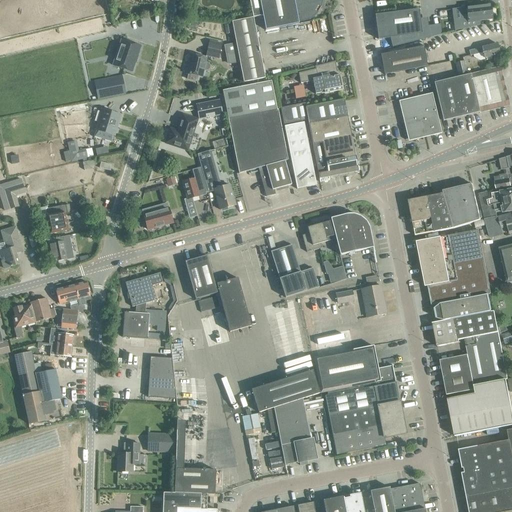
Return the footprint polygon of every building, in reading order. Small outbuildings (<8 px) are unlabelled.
[(249,0),(253,18),(262,16),(265,31),(299,24),(298,23),(305,21),(307,21),(308,20),(310,19),(312,18),(314,17),(315,16),(317,14),(318,13),(319,11),(320,9),(321,7),(321,5),(321,3),(322,1),(321,0),(249,0)] [(453,20),(455,31),(471,27),(471,22),(491,19),(490,5),(466,8),(467,19),(453,20)] [(377,40),(421,34),(418,10),(374,15),(377,40)] [(430,37),(442,35),(439,11),(427,13),(430,37)] [(234,38),(256,34),(252,18),(231,22),(234,38)] [(244,85),(265,81),(256,34),(234,38),(236,44),(239,61),(244,85)] [(450,47),(447,36),(441,37),(444,49),(450,47)] [(124,41),(121,50),(118,49),(112,66),(132,72),(140,47),(124,41)] [(218,59),(219,52),(221,44),(209,41),(206,56),(218,59)] [(384,75),(427,66),(422,42),(405,48),(405,50),(380,55),(384,75)] [(236,44),(225,47),(229,63),(239,61),(236,44)] [(472,57),(482,54),(484,59),(499,55),(497,44),(472,51),(473,54),(471,55),(472,57)] [(205,63),(206,58),(190,55),(186,74),(188,75),(186,80),(197,82),(198,77),(202,78),(203,70),(206,71),(208,70),(209,69),(210,67),(209,64),(207,63),(205,63)] [(458,75),(466,73),(463,61),(455,63),(458,75)] [(314,67),(315,69),(298,73),(301,84),(313,81),(315,94),(324,92),(325,93),(338,91),(338,90),(339,90),(341,87),(341,85),(339,75),(335,76),(335,72),(337,72),(335,62),(314,67)] [(470,74),(433,83),(443,121),(479,113),(479,112),(508,106),(499,68),(470,75),(470,74)] [(122,78),(94,83),(97,98),(125,93),(122,78)] [(228,120),(238,174),(258,169),(260,177),(265,192),(266,197),(267,197),(275,195),(274,190),(276,189),(277,190),(286,187),(286,186),(291,185),(284,161),(287,161),(277,111),(271,81),(222,91),(228,120)] [(296,97),(305,96),(304,86),(294,87),(296,97)] [(441,134),(432,94),(398,102),(406,132),(408,131),(410,141),(441,134)] [(329,181),(329,178),(358,172),(344,100),(305,108),(304,104),(280,108),(283,124),(307,120),(319,183),(329,181)] [(196,105),(198,119),(222,115),(219,101),(196,105)] [(114,136),(117,127),(116,127),(117,123),(118,123),(120,116),(101,110),(95,130),(96,130),(94,137),(111,142),(113,135),(114,136)] [(187,150),(197,120),(183,115),(177,132),(170,129),(165,143),(187,150)] [(296,189),(316,185),(303,123),(284,127),(296,189)] [(228,146),(226,139),(212,142),(214,149),(228,146)] [(86,150),(78,151),(76,141),(67,143),(71,162),(88,159),(87,159),(86,150)] [(210,151),(197,155),(204,178),(208,192),(208,193),(214,191),(219,210),(235,206),(229,185),(221,188),(219,180),(214,181),(208,162),(213,160),(210,151)] [(511,155),(511,156),(499,159),(501,170),(506,169),(507,174),(499,175),(499,176),(494,177),(496,190),(511,187),(511,155)] [(110,171),(112,166),(101,163),(99,168),(110,171)] [(194,181),(194,179),(182,183),(186,199),(191,197),(199,195),(199,197),(206,195),(205,193),(208,192),(204,178),(194,181)] [(21,184),(20,179),(0,185),(0,197),(4,210),(9,209),(4,190),(21,184)] [(9,209),(16,207),(12,194),(23,191),(21,184),(4,190),(9,209)] [(454,229),(481,220),(472,184),(454,188),(454,186),(447,188),(447,190),(443,191),(443,194),(440,194),(440,195),(443,194),(448,222),(452,221),(454,229)] [(485,192),(489,206),(511,201),(511,200),(511,190),(492,194),(491,191),(485,192)] [(484,219),(491,218),(489,206),(485,192),(478,193),(484,219)] [(432,196),(432,194),(427,195),(428,197),(408,201),(415,236),(454,229),(452,221),(448,222),(443,194),(440,195),(432,196)] [(511,200),(511,201),(489,206),(491,218),(497,216),(495,210),(502,209),(503,213),(511,211),(511,200)] [(192,201),(184,203),(188,216),(196,214),(192,201)] [(172,223),(166,204),(142,210),(144,218),(142,219),(144,228),(146,227),(147,230),(172,223)] [(47,209),(45,209),(46,216),(48,225),(50,234),(67,231),(67,227),(65,221),(64,213),(62,206),(47,209)] [(330,219),(332,225),(340,256),(356,251),(373,248),(369,228),(368,225),(366,222),(365,220),(363,219),(362,218),(358,216),(354,215),(348,214),(347,214),(341,216),(331,219),(330,219)] [(511,232),(511,219),(511,214),(498,217),(499,218),(501,227),(508,226),(510,233),(511,232)] [(501,227),(499,218),(497,216),(490,218),(495,237),(503,235),(501,227)] [(334,240),(328,219),(311,224),(311,225),(313,224),(313,226),(307,228),(310,239),(303,241),(306,253),(320,249),(319,244),(334,240)] [(8,267),(18,264),(15,253),(22,251),(15,227),(0,231),(6,250),(0,251),(0,258),(2,267),(3,267),(3,269),(8,267)] [(478,230),(441,238),(417,242),(425,287),(428,286),(432,305),(443,303),(443,304),(488,294),(490,294),(478,230)] [(55,239),(56,243),(45,245),(49,263),(66,259),(62,237),(55,239)] [(511,244),(499,248),(507,283),(511,282),(511,244)] [(270,252),(285,298),(318,288),(312,268),(300,272),(293,249),(291,245),(270,252)] [(195,300),(217,294),(206,256),(184,262),(195,300)] [(329,282),(345,278),(343,270),(327,274),(329,282)] [(159,273),(125,283),(131,307),(135,306),(135,313),(124,312),(122,337),(147,339),(148,314),(144,314),(145,303),(156,300),(152,286),(162,283),(159,273)] [(366,277),(367,284),(379,282),(378,275),(366,277)] [(229,332),(251,327),(237,278),(216,284),(229,332)] [(84,304),(83,298),(89,296),(85,282),(75,285),(79,300),(78,300),(79,306),(84,304)] [(78,305),(79,306),(78,300),(79,300),(75,285),(55,290),(59,304),(77,299),(78,305)] [(367,318),(386,314),(380,286),(361,290),(367,318)] [(337,304),(350,301),(353,301),(351,291),(335,295),(337,304)] [(446,321),(492,312),(488,294),(443,304),(441,305),(438,307),(440,320),(444,321),(446,321)] [(51,318),(45,298),(29,303),(30,305),(21,308),(21,306),(19,307),(18,305),(14,306),(14,308),(12,309),(14,317),(12,317),(14,328),(13,328),(16,338),(22,336),(19,327),(51,318)] [(61,328),(74,329),(76,311),(73,311),(71,311),(62,310),(61,328)] [(433,324),(437,347),(459,343),(458,340),(464,339),(498,332),(494,312),(492,312),(446,321),(433,324)] [(286,331),(303,326),(301,322),(284,328),(286,331)] [(72,340),(73,336),(66,335),(67,332),(67,331),(50,328),(49,343),(48,344),(71,347),(72,345),(73,344),(73,341),(72,340)] [(313,337),(313,338),(317,357),(353,350),(349,330),(313,337)] [(468,355),(440,361),(447,395),(474,390),(474,386),(506,380),(508,379),(498,332),(464,339),(468,355)] [(2,342),(0,334),(0,355),(9,353),(7,341),(2,342)] [(71,353),(72,352),(72,349),(71,348),(71,347),(48,344),(49,343),(38,342),(37,349),(40,349),(44,345),(51,346),(50,355),(70,357),(71,353)] [(353,350),(317,357),(313,358),(320,393),(324,393),(325,396),(374,387),(378,407),(381,426),(384,438),(390,437),(389,433),(394,432),(394,436),(405,434),(395,383),(394,379),(392,365),(391,365),(391,366),(377,369),(373,346),(353,350)] [(55,371),(55,370),(41,373),(39,364),(33,365),(31,353),(14,356),(22,395),(22,396),(22,398),(22,397),(28,424),(45,421),(60,418),(56,400),(61,399),(61,398),(60,398),(58,390),(59,390),(59,389),(58,389),(56,381),(57,381),(57,379),(56,379),(54,372),(55,371)] [(169,370),(169,360),(149,359),(149,369),(169,370)] [(273,409),(302,400),(302,399),(319,394),(312,371),(251,390),(258,413),(273,408),(273,409)] [(170,375),(158,374),(157,386),(151,386),(150,398),(168,399),(170,375)] [(474,386),(474,390),(475,394),(447,400),(455,437),(511,425),(511,412),(506,380),(474,386)] [(112,398),(127,399),(128,387),(112,386),(112,398)] [(374,387),(325,396),(328,416),(378,407),(374,387)] [(307,464),(306,461),(314,460),(310,440),(302,400),(273,409),(284,465),(299,463),(299,466),(307,464)] [(378,407),(328,416),(332,436),(381,426),(378,407)] [(242,417),(245,431),(260,428),(257,414),(242,417)] [(384,438),(381,426),(332,436),(336,455),(385,446),(384,438)] [(462,469),(464,468),(465,473),(462,474),(464,482),(465,482),(467,483),(468,488),(466,490),(465,490),(469,511),(507,511),(511,511),(511,429),(507,430),(509,440),(459,450),(460,457),(461,457),(462,462),(461,462),(462,469)] [(148,451),(173,452),(173,435),(148,435),(148,451)] [(117,454),(117,464),(117,472),(116,472),(132,472),(133,465),(139,465),(139,444),(123,444),(123,445),(124,445),(124,454),(117,454)] [(214,495),(215,470),(175,469),(174,493),(174,494),(163,493),(162,511),(176,511),(176,508),(200,509),(200,494),(214,495)] [(389,488),(369,491),(373,511),(407,511),(424,509),(419,484),(411,485),(411,488),(409,488),(409,486),(389,490),(389,488)] [(342,497),(345,511),(363,511),(360,493),(342,497)] [(324,511),(345,511),(342,497),(323,501),(324,511)] [(298,511),(314,511),(313,503),(297,506),(298,511)]
